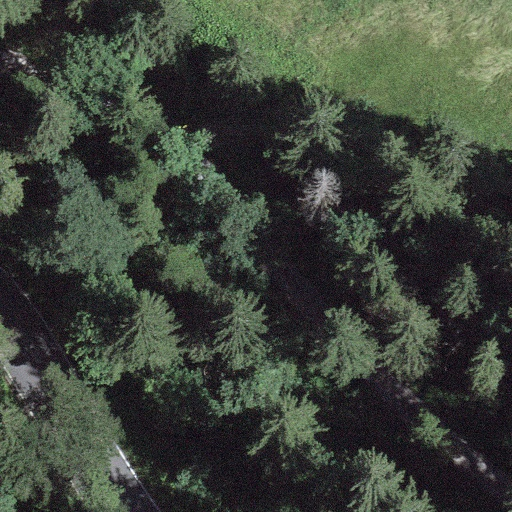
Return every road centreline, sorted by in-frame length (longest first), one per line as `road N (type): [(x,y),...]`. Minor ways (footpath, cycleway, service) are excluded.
road 1 (track): [(0,70),(73,103),(212,193),(511,500)]
road 2 (tertiary): [(0,304),(31,341),(130,511)]
